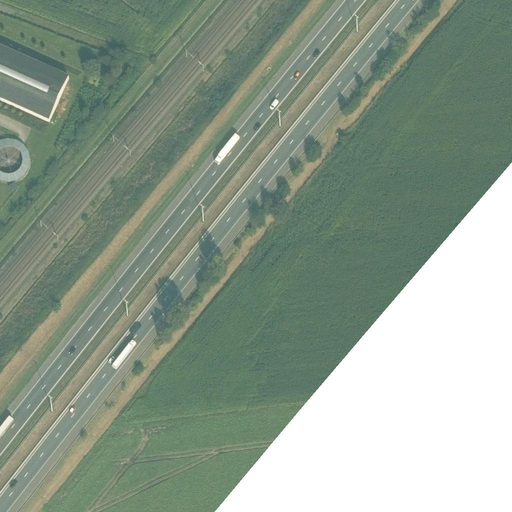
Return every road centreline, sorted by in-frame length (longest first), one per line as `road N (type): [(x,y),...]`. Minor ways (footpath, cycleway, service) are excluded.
road 1 (motorway): [(0,510),(410,0)]
road 2 (motorway): [(356,0),(0,443)]
